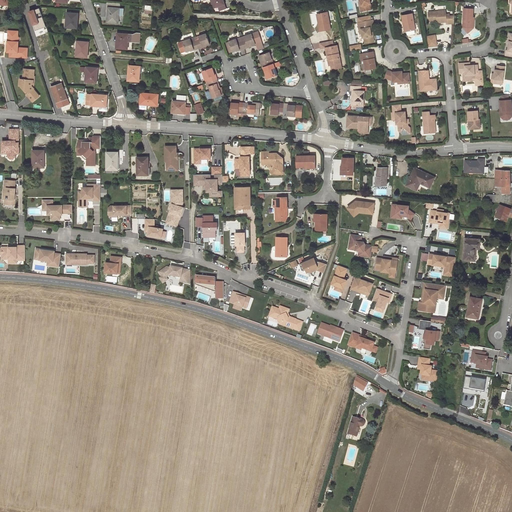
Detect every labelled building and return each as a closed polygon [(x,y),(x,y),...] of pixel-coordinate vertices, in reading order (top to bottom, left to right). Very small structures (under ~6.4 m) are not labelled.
[(222,0),(210,0),(213,7),(217,6),(219,10),(226,8),(222,0)] [(361,0),(362,5),(360,5),(361,11),(371,9),(369,3),(371,1),(370,0),(361,0)] [(123,13),(123,8),(108,7),(107,22),(118,23),(119,15),(119,13),(123,13)] [(473,16),(473,8),(464,7),(463,26),(468,32),(473,27),(474,20),(472,17),(473,16)] [(40,9),(29,13),(35,31),(46,28),(40,9)] [(320,30),(331,27),(327,10),(317,13),(320,30)] [(454,22),(454,15),(450,15),(449,13),(446,13),(446,10),(428,11),(429,21),(432,21),(439,20),(439,22),(444,21),(444,20),(446,19),(446,21),(447,23),(454,22)] [(78,13),(67,12),(66,27),(77,28),(78,13)] [(412,12),(402,14),(403,22),(404,22),(406,30),(415,29),(412,12)] [(364,36),(365,41),(374,40),(373,34),(372,34),(371,31),(371,27),(375,26),(373,18),(371,18),(359,21),(358,21),(359,28),(361,27),(362,32),(363,36),(364,36)] [(18,31),(8,31),(8,52),(11,52),(15,52),(15,56),(28,57),(28,47),(19,47),(19,41),(18,41),(16,41),(17,37),(18,37),(18,31)] [(259,31),(241,37),(245,49),(249,47),(249,46),(256,43),(262,41),(259,31)] [(136,32),(132,34),(132,41),(139,41),(140,32),(136,32)] [(118,33),(116,48),(127,49),(128,40),(132,41),(132,34),(118,33)] [(206,33),(195,37),(199,48),(203,47),(202,46),(210,43),(206,33)] [(435,33),(426,34),(428,45),(437,44),(435,33)] [(199,48),(195,37),(178,43),(181,52),(186,51),(186,52),(194,49),(194,50),(199,48)] [(245,49),(241,37),(229,42),(232,52),(240,49),(240,50),(245,49)] [(326,46),(327,54),(329,54),(331,64),(341,62),(337,44),(333,44),(332,39),(320,41),(321,47),(326,46)] [(88,42),(77,41),(76,56),(87,57),(88,42)] [(262,41),(256,43),(259,50),(265,48),(262,41)] [(373,50),(361,52),(362,59),(365,59),(366,68),(376,66),(373,50)] [(270,52),(259,56),(262,64),(261,64),(262,68),(270,65),(273,64),(274,63),(270,52)] [(467,61),(459,62),(460,72),(463,71),(465,71),(466,77),(468,79),(475,79),(478,78),(478,69),(477,63),(470,64),(467,64),(467,61)] [(504,65),(497,64),(496,68),(494,69),(494,72),(491,72),(491,77),(493,77),(492,82),(498,82),(498,80),(502,80),(504,65)] [(141,66),(129,65),(128,80),(139,81),(141,66)] [(262,68),(264,72),(265,72),(267,79),(278,75),(275,67),(274,67),(271,68),(270,65),(262,68)] [(98,68),(86,67),(86,72),(85,82),(97,83),(98,68)] [(202,71),(206,83),(211,81),(216,79),(217,79),(216,74),(215,74),(212,67),(202,71)] [(34,70),(24,69),(23,79),(20,79),(20,86),(22,86),(25,90),(26,89),(29,93),(27,94),(33,101),(39,96),(34,89),(34,88),(32,85),(33,84),(34,80),(35,80),(35,76),(34,76),(34,70)] [(392,70),(387,69),(385,76),(392,79),(393,79),(393,80),(398,80),(402,79),(403,81),(410,81),(409,71),(402,72),(402,70),(392,70)] [(428,69),(419,69),(420,89),(437,88),(436,78),(429,79),(429,78),(428,69)] [(478,78),(475,79),(475,83),(484,83),(483,69),(478,69),(478,78)] [(206,83),(207,86),(209,86),(213,98),(224,94),(222,87),(220,87),(217,79),(216,79),(211,81),(206,83)] [(62,83),(51,87),(59,107),(69,104),(62,83)] [(351,84),(351,88),(352,88),(352,92),(354,93),(353,102),(351,102),(351,103),(357,104),(359,104),(360,99),(364,99),(364,89),(360,89),(359,88),(359,84),(351,84)] [(20,86),(27,94),(29,93),(26,89),(25,90),(22,86),(20,86)] [(158,94),(141,92),(140,104),(147,105),(157,106),(158,94)] [(87,93),(86,100),(91,100),(91,105),(100,106),(107,106),(107,95),(87,93)] [(506,93),(501,94),(502,99),(500,99),(501,103),(502,103),(502,105),(501,106),(501,109),(502,114),(504,117),(508,116),(511,114),(510,109),(511,109),(511,98),(508,98),(508,93),(506,93)] [(177,102),(173,101),(172,113),(185,114),(185,113),(186,107),(186,105),(186,102),(177,102)] [(238,114),(239,110),(243,110),(244,103),(239,102),(239,103),(231,103),(230,113),(238,114)] [(244,103),(243,110),(247,111),(246,113),(259,114),(260,103),(254,102),(254,104),(244,103)] [(400,102),(393,103),(393,111),(396,110),(396,117),(397,122),(398,122),(399,127),(401,126),(403,128),(403,130),(411,129),(410,125),(408,124),(408,121),(406,121),(406,117),(405,109),(401,110),(400,102)] [(201,103),(194,105),(198,114),(204,112),(201,103)] [(279,111),(283,112),(284,103),(279,103),(279,104),(271,103),(270,114),(279,115),(279,111)] [(283,112),(287,112),(287,116),(295,117),(296,105),(288,105),(288,104),(284,103),(283,112)] [(477,108),(467,109),(468,118),(469,118),(469,121),(468,121),(469,127),(478,126),(477,122),(480,122),(479,117),(478,117),(477,108)] [(502,114),(501,109),(500,110),(500,115),(504,118),(509,117),(511,114),(511,109),(510,109),(511,114),(508,116),(504,117),(502,114)] [(429,110),(422,110),(424,132),(434,131),(434,124),(435,124),(434,117),(435,117),(435,113),(429,114),(429,110)] [(360,116),(348,116),(347,127),(359,128),(361,130),(368,130),(369,124),(369,121),(371,122),(372,117),(364,117),(363,117),(359,117),(360,116)] [(33,127),(25,127),(25,136),(32,136),(33,127)] [(9,154),(9,157),(11,159),(14,159),(16,157),(16,154),(16,152),(19,152),(19,143),(20,143),(20,129),(12,129),(12,138),(10,138),(11,141),(3,141),(3,150),(7,150),(7,154),(9,154)] [(101,147),(101,136),(93,136),(93,137),(90,137),(90,140),(90,142),(85,142),(85,145),(83,144),(83,142),(83,140),(78,140),(78,145),(77,145),(77,151),(79,151),(83,155),(84,154),(87,156),(87,159),(89,159),(89,165),(96,165),(96,153),(94,153),(94,148),(96,148),(96,145),(98,145),(98,146),(101,147)] [(177,153),(177,146),(166,146),(166,162),(168,161),(168,170),(178,170),(178,159),(173,159),(173,153),(177,153)] [(254,146),(240,147),(240,155),(242,155),(242,156),(239,156),(239,159),(234,159),(235,168),(240,168),(240,170),(249,170),(248,153),(254,153),(254,146)] [(201,159),(211,158),(211,147),(205,148),(201,149),(195,149),(195,159),(201,159)] [(33,150),(33,167),(34,167),(42,167),(42,162),(44,162),(44,150),(33,150)] [(118,152),(107,152),(106,170),(107,170),(117,170),(117,164),(118,164),(118,152)] [(272,172),(272,174),(283,174),(283,158),(279,158),(277,156),(277,153),(269,153),(268,152),(262,152),(262,158),(263,158),(264,163),(268,164),(269,162),(273,162),(273,165),(270,168),(270,172),(272,172)] [(302,156),(296,156),(297,167),(306,167),(306,168),(315,168),(315,156),(309,156),(302,156)] [(148,157),(137,157),(138,175),(148,175),(147,168),(148,168),(148,157)] [(354,158),(343,158),(342,166),(341,166),(341,174),(353,175),(354,158)] [(478,161),(465,161),(465,172),(483,173),(484,159),(478,159),(478,161)] [(240,168),(235,168),(235,176),(249,175),(249,170),(240,170),(240,168)] [(378,168),(377,177),(378,177),(378,185),(387,185),(387,168),(378,168)] [(435,177),(415,168),(406,185),(417,190),(420,183),(430,188),(435,177)] [(495,170),(495,178),(495,186),(497,186),(502,186),(501,194),(505,195),(505,194),(510,194),(510,185),(510,170),(495,170)] [(207,187),(207,192),(210,192),(211,192),(212,194),(218,194),(218,191),(218,184),(218,183),(223,183),(223,182),(223,176),(223,174),(215,174),(215,179),(211,179),(211,174),(195,175),(195,184),(195,185),(204,185),(204,184),(207,184),(207,187)] [(16,181),(6,180),(4,199),(6,199),(9,199),(9,204),(15,205),(16,189),(15,188),(16,181)] [(101,200),(101,185),(88,184),(88,187),(83,187),(83,192),(79,192),(79,202),(88,202),(88,200),(88,198),(93,198),(93,200),(101,200)] [(235,187),(235,208),(242,208),(243,208),(243,204),(250,204),(250,187),(235,187)] [(485,197),(484,201),(494,202),(495,195),(487,194),(485,197)] [(171,208),(166,223),(177,227),(180,216),(181,216),(184,207),(182,207),(183,203),(183,195),(173,195),(173,201),(173,204),(171,203),(169,208),(171,208)] [(275,200),(273,200),(274,207),(275,207),(276,217),(285,217),(286,217),(285,210),(287,210),(287,197),(277,197),(277,201),(277,202),(276,202),(276,201),(275,200)] [(53,200),(50,200),(50,205),(48,205),(48,215),(52,215),(52,220),(60,219),(60,215),(63,215),(63,213),(73,213),(73,205),(53,205),(53,200)] [(374,203),(356,201),(347,207),(352,213),(356,210),(358,210),(360,212),(373,214),(374,203)] [(408,206),(393,204),(391,217),(397,218),(397,216),(402,216),(408,217),(411,219),(415,214),(409,209),(407,209),(408,206)] [(508,207),(500,205),(495,217),(502,220),(507,221),(509,217),(511,209),(508,207)] [(132,214),(132,206),(111,206),(108,208),(109,214),(111,217),(113,215),(117,215),(132,214)] [(431,210),(430,222),(436,223),(436,221),(440,222),(440,224),(448,226),(450,213),(443,212),(444,210),(438,209),(438,211),(431,210)] [(287,210),(285,210),(286,217),(285,217),(276,217),(276,221),(286,221),(287,217),(287,210)] [(327,214),(317,214),(317,221),(316,221),(316,230),(321,230),(327,231),(327,214)] [(204,218),(196,218),(196,226),(204,226),(204,237),(209,237),(209,235),(216,235),(216,229),(218,229),(218,223),(214,223),(214,216),(204,216),(204,218)] [(154,219),(146,219),(145,226),(145,228),(149,229),(148,231),(147,235),(161,237),(162,230),(163,229),(154,227),(154,219)] [(245,233),(235,233),(236,245),(237,245),(237,252),(244,252),(244,245),(245,245),(245,233)] [(372,251),(373,246),(365,244),(364,242),(361,242),(362,237),(351,235),(349,247),(356,248),(356,250),(359,251),(359,255),(371,257),(372,251)] [(287,238),(277,237),(276,256),(286,256),(286,246),(287,246),(287,238)] [(465,239),(464,259),(474,260),(475,248),(478,248),(479,240),(465,239)] [(26,260),(26,245),(13,245),(13,247),(9,247),(3,247),(2,248),(0,248),(0,251),(2,252),(3,254),(2,256),(9,256),(9,259),(9,263),(18,263),(17,260),(26,260)] [(60,267),(62,254),(55,253),(55,251),(37,249),(36,251),(41,252),(40,260),(49,261),(48,262),(54,263),(53,266),(60,267)] [(95,263),(95,255),(88,255),(88,254),(67,254),(67,262),(72,262),(74,263),(74,264),(88,264),(88,263),(95,263)] [(456,258),(430,254),(428,264),(445,266),(455,268),(456,258)] [(106,272),(118,272),(118,263),(121,263),(121,257),(111,256),(111,263),(106,262),(106,272)] [(324,272),(327,264),(320,261),(319,262),(316,261),(315,258),(300,264),(303,270),(306,268),(308,272),(311,270),(313,275),(315,276),(317,269),(324,272)] [(382,270),(382,271),(389,272),(389,271),(395,272),(396,272),(398,261),(383,259),(377,258),(375,267),(382,268),(382,270)] [(347,268),(339,265),(332,284),(344,288),(347,280),(343,279),(347,268)] [(191,283),(191,270),(174,267),(172,266),(172,267),(168,267),(160,272),(163,276),(167,277),(170,275),(177,276),(177,278),(181,279),(181,281),(191,283)] [(455,268),(445,266),(444,275),(453,276),(455,268)] [(220,298),(224,298),(224,282),(216,282),(216,283),(196,276),(196,285),(216,292),(216,293),(220,293),(220,298)] [(373,284),(355,277),(351,289),(358,291),(358,290),(362,291),(362,293),(369,295),(373,284)] [(431,283),(425,282),(422,302),(424,302),(426,289),(430,289),(431,283)] [(446,285),(431,283),(430,289),(426,289),(424,302),(422,302),(420,310),(429,311),(430,304),(436,304),(437,298),(437,296),(444,297),(446,285)] [(392,294),(377,289),(373,299),(378,301),(377,306),(385,309),(387,302),(389,298),(390,299),(392,294)] [(247,309),(249,301),(245,300),(246,299),(241,297),(242,295),(234,292),(230,303),(247,309)] [(482,299),(481,299),(470,297),(466,316),(478,319),(480,310),(479,310),(482,299)] [(282,323),(283,325),(293,329),(300,331),(303,322),(296,320),(296,319),(290,317),(289,317),(288,317),(286,313),(288,309),(281,306),(280,309),(273,307),(271,312),(275,314),(274,316),(278,317),(277,319),(279,323),(280,323),(281,323),(282,323)] [(431,321),(420,319),(419,328),(427,330),(428,330),(427,332),(426,332),(425,337),(425,338),(428,338),(427,343),(425,342),(425,343),(424,348),(430,349),(431,343),(434,344),(435,339),(438,340),(440,331),(430,330),(431,321)] [(307,333),(312,335),(316,325),(311,323),(307,333)] [(340,342),(344,330),(337,328),(336,329),(322,323),(318,334),(340,342)] [(361,336),(352,333),(348,345),(361,350),(362,348),(371,352),(373,346),(375,343),(360,338),(361,336)] [(486,352),(473,349),(470,362),(476,363),(476,368),(491,370),(493,359),(487,358),(488,356),(485,355),(486,352)] [(429,366),(430,359),(420,357),(419,365),(420,367),(422,367),(422,370),(421,375),(423,375),(429,376),(430,376),(431,370),(432,367),(429,366)] [(429,376),(429,380),(437,382),(439,372),(431,370),(430,376),(429,376)] [(511,374),(503,373),(501,381),(511,383),(510,391),(506,391),(503,405),(511,406),(511,374)] [(358,376),(353,385),(365,391),(370,382),(358,376)] [(486,391),(487,379),(466,377),(465,389),(486,391)] [(361,419),(353,418),(349,434),(357,436),(360,426),(362,426),(363,426),(364,424),(365,423),(364,422),(363,420),(361,419)]
